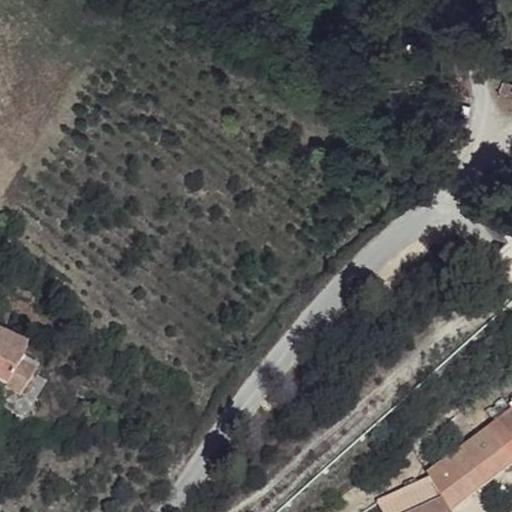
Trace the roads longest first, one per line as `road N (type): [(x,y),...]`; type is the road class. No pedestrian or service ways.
road 1 (unclassified): [(172,511),(365,264),(440,200)]
road 2 (unclassified): [(496,147),(442,0)]
